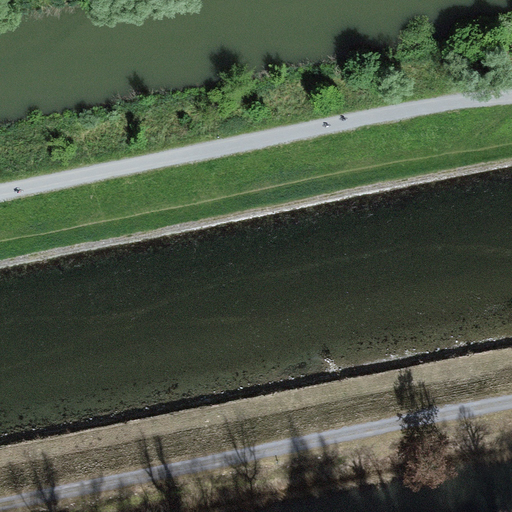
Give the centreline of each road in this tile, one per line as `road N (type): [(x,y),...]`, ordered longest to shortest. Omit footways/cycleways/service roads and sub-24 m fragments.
road 1 (track): [(511,401),(0,510)]
road 2 (track): [(0,191),(511,95)]
